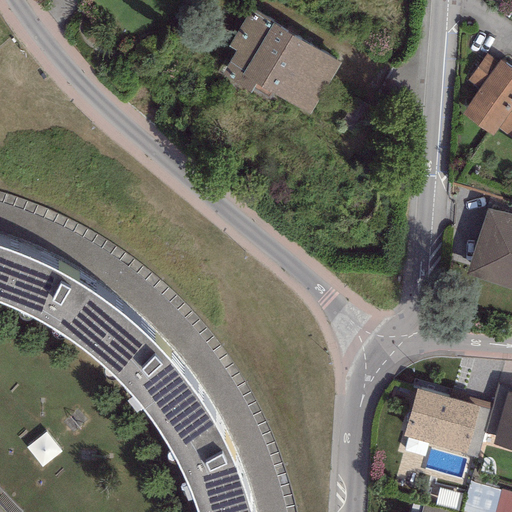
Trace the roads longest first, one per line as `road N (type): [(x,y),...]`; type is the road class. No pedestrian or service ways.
road 1 (unclassified): [(8,0),(118,129),(378,353)]
road 2 (residential): [(442,0),(423,304),(378,353)]
road 3 (residential): [(345,511),(359,409),(378,353)]
road 4 (residential): [(378,353),(441,342),(511,348)]
